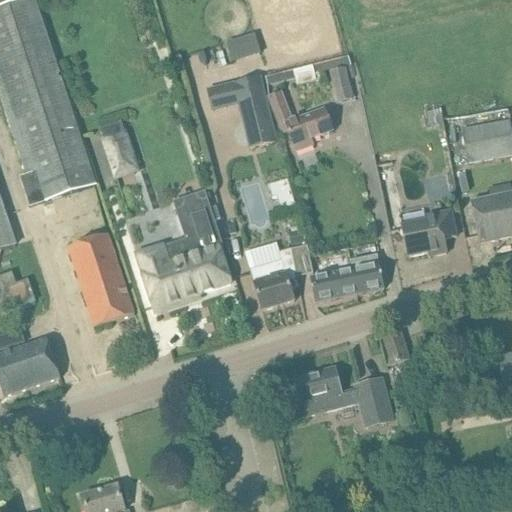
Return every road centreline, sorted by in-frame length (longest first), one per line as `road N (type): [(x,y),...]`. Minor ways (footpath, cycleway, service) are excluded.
road 1 (tertiary): [(221,367),(511,279)]
road 2 (tertiary): [(0,436),(221,367)]
road 3 (residential): [(257,511),(221,367)]
